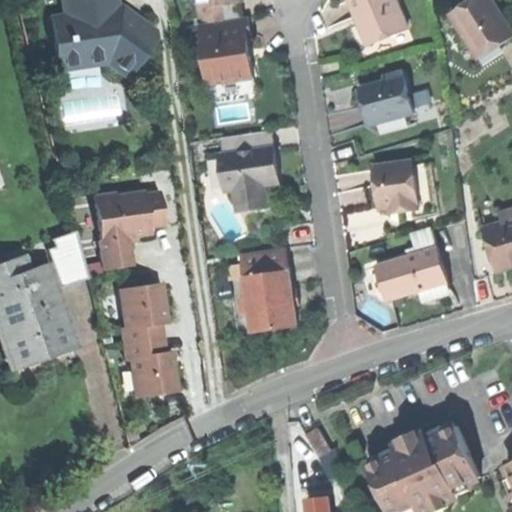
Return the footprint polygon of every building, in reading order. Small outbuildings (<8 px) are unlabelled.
[(52,44),(57,72),(100,70),(95,61),(101,52),(135,67),(145,54),(155,40),(129,23),(129,15),(120,9),(114,11),(112,0),(68,0),(71,16),(64,18),(68,42),(52,44)] [(203,19),(204,25),(224,22),(222,7),(241,4),(240,0),(192,0),(196,21),(203,19)] [(361,15),(374,44),(408,29),(395,0),(348,0),(347,0),(355,18),(361,15)] [(449,16),(471,50),(491,38),(495,44),(511,34),(490,0),(485,0),(467,11),(464,6),(449,16)] [(474,0),(464,6),(467,11),(485,0),(474,0)] [(367,47),(374,44),(361,15),(355,18),(361,32),(367,47)] [(48,20),(52,44),(68,42),(64,18),(48,20)] [(204,25),(198,26),(208,86),(254,79),(251,58),(246,58),(243,39),(252,37),(249,19),(224,22),(204,25)] [(253,47),(252,37),(243,39),(246,58),(251,58),(255,57),(253,47)] [(475,57),(495,44),(491,38),(471,50),(475,57)] [(128,77),(135,67),(101,52),(95,61),(100,70),(128,77)] [(408,77),(360,88),(366,111),(369,125),(376,124),(409,116),(417,114),(408,77)] [(256,93),(254,79),(208,86),(202,87),(204,101),(210,107),(251,101),(256,93)] [(412,127),(409,116),(376,124),(379,134),(412,127)] [(222,140),(225,157),(273,149),(271,132),(222,140)] [(238,214),(268,209),(264,187),(279,185),(276,168),(273,149),(225,157),(220,158),(226,193),(234,192),(238,214)] [(402,214),(421,212),(415,163),(376,167),(378,191),(380,211),(394,209),(401,208),(402,214)] [(96,243),(100,273),(130,269),(126,239),(150,236),(149,229),(164,227),(162,212),(159,193),(114,199),(114,194),(94,197),(100,243),(96,243)] [(511,209),(501,213),(504,223),(511,220),(511,209)] [(511,269),(511,220),(504,223),(485,229),(497,268),(503,266),(505,271),(511,269)] [(416,234),(421,252),(439,247),(434,229),(416,234)] [(47,250),(59,287),(88,278),(74,233),(51,240),(54,247),(47,250)] [(383,263),(394,300),(422,291),(450,283),(439,247),(421,252),(383,263)] [(240,256),(253,336),(297,329),(294,308),(291,293),(285,249),(240,256)] [(0,266),(0,335),(13,372),(43,361),(74,350),(44,266),(25,273),(20,259),(0,266)] [(387,302),(394,300),(383,263),(376,265),(387,302)] [(454,296),(450,283),(422,291),(426,304),(439,300),(454,296)] [(119,332),(121,346),(161,340),(159,326),(166,325),(163,308),(160,286),(119,291),(125,331),(119,332)] [(298,292),(291,293),(294,308),(301,307),(299,298),(298,292)] [(131,361),(136,399),(176,394),(173,374),(170,353),(163,355),(161,340),(121,346),(123,363),(131,361)] [(367,469),(386,511),(408,511),(416,508),(417,511),(428,511),(457,498),(454,492),(480,480),(455,429),(428,442),(425,437),(407,445),(392,452),(394,456),(367,469)] [(306,437),(319,459),(330,452),(317,430),(306,437)] [(309,502),(309,511),(331,511),(330,500),(309,502)]
